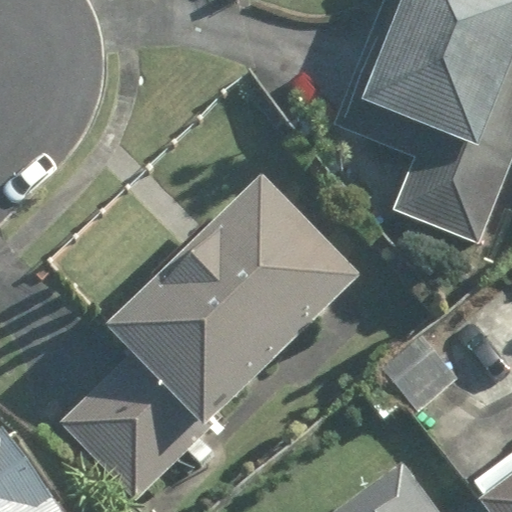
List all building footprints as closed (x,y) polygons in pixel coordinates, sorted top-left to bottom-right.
[(511,0),(385,0),(332,137),(413,169),(392,225),(475,257),(511,161),(511,0)] [(141,511),(360,296),(262,197),(107,350),(125,369),(59,434),(136,511),(141,511)] [(425,341),(379,379),(413,422),(460,384),(425,341)] [(56,511),(8,441),(0,446),(0,511),(56,511)] [(481,511),(433,511),(400,469),(344,511),(511,511),(511,464),(475,494),(486,509),(481,511)]
